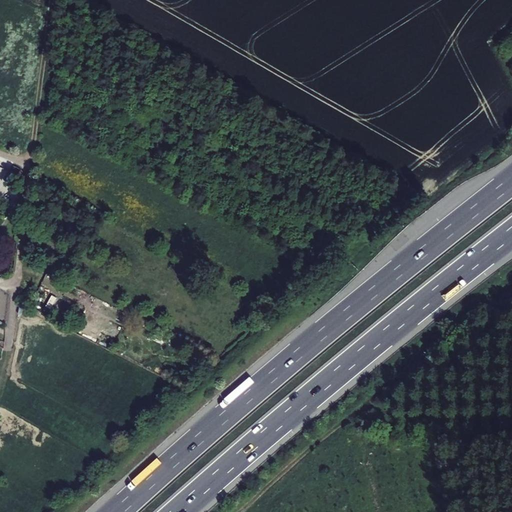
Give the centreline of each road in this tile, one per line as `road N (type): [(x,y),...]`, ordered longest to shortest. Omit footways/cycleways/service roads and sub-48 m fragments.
road 1 (motorway): [(511,180),(288,360),(117,511)]
road 2 (motorway): [(176,511),(511,231)]
